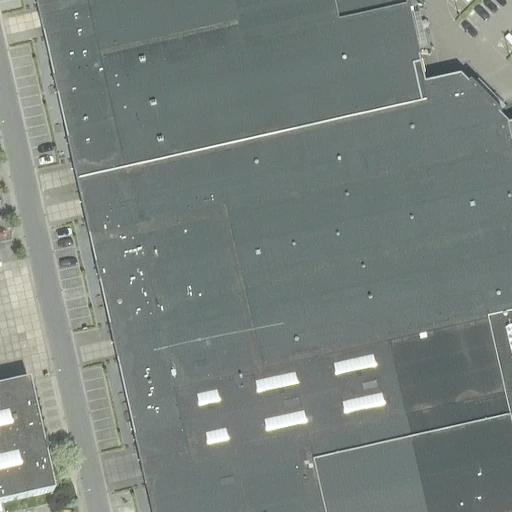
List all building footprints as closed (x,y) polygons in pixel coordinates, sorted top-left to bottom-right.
[(82,0),(36,0),(39,11),(83,1),(82,0)] [(39,11),(40,19),(107,4),(106,0),(82,0),(83,1),(39,11)] [(106,0),(107,4),(40,19),(42,27),(86,17),(97,64),(378,0),(106,0)] [(405,0),(378,0),(97,64),(100,79),(118,158),(74,168),(77,183),(429,104),(419,60),(421,59),(409,8),(408,8),(405,0)] [(86,17),(42,27),(56,89),(100,79),(97,64),(86,17)] [(100,79),(56,89),(74,168),(118,158),(100,79)] [(511,315),(511,144),(508,127),(461,80),(426,88),(429,104),(77,183),(92,246),(217,218),(234,295),(252,375),(291,366),(389,344),(511,315)] [(185,306),(234,295),(217,218),(92,246),(93,251),(169,234),(185,306)] [(169,234),(93,251),(152,511),(324,511),(291,366),(252,375),(234,295),(185,306),(169,234)] [(511,511),(511,315),(389,344),(427,511),(511,511)] [(427,511),(389,344),(291,366),(324,511),(427,511)] [(0,387),(0,504),(51,493),(26,382),(0,387)]
